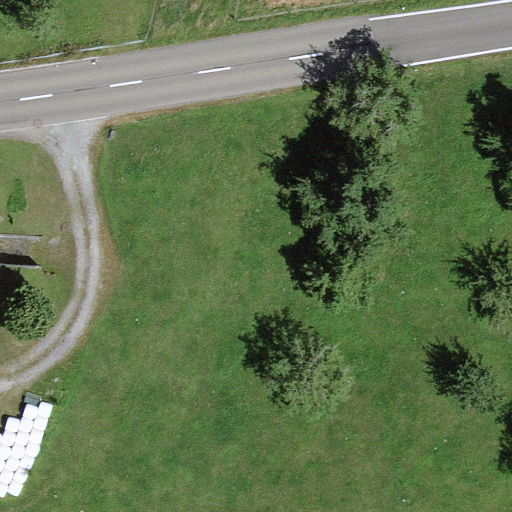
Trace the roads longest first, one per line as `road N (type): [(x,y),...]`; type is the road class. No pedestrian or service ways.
road 1 (tertiary): [(511,13),(0,93)]
road 2 (track): [(42,87),(90,239),(86,296),(51,346),(0,387)]
